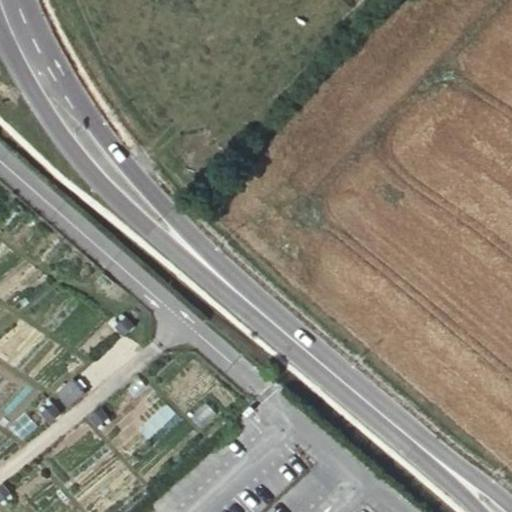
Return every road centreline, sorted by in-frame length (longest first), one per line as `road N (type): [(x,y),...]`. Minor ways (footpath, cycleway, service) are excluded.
road 1 (secondary): [(11,12),(80,136),(144,205),(498,511)]
road 2 (track): [(0,469),(175,315)]
